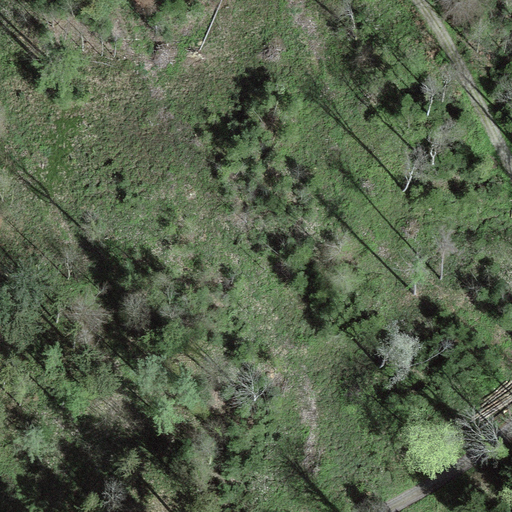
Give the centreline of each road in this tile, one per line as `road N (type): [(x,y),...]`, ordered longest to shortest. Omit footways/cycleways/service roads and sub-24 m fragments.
road 1 (track): [(419,0),(511,172)]
road 2 (track): [(373,511),(511,428)]
